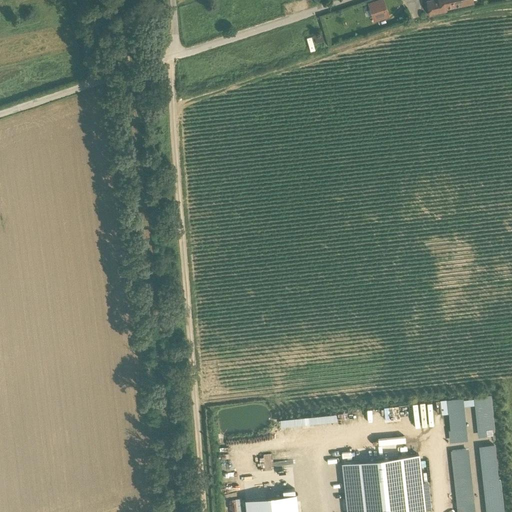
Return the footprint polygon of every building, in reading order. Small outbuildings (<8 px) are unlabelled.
[(383,0),(379,0),(368,3),(374,21),(389,16),(383,0)] [(441,0),(432,0),(429,1),(431,13),(446,10),(445,7),(443,8),(441,0)] [(442,413),(450,413),(451,438),(465,437),(464,428),(466,428),(464,397),(441,398),(442,413)] [(492,428),(490,398),(465,399),(465,404),(478,403),(479,428),(492,428)] [(338,413),(281,415),(282,422),(338,419),(338,413)] [(503,511),(497,443),(480,444),(485,511),(503,511)] [(475,511),(470,447),(452,449),(457,511),(475,511)] [(424,511),(418,454),(341,462),(346,511),(424,511)] [(246,499),(247,511),(296,511),(295,493),(246,499)]
